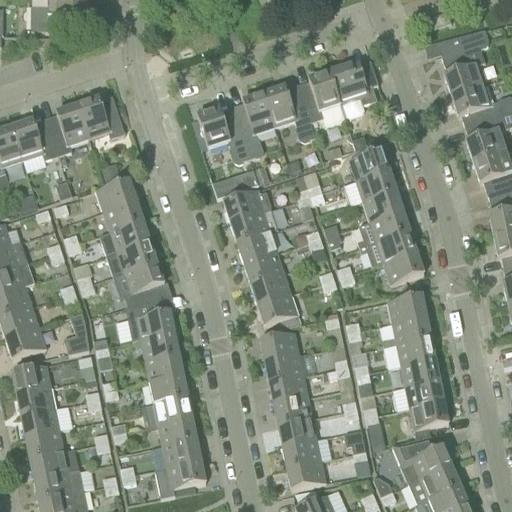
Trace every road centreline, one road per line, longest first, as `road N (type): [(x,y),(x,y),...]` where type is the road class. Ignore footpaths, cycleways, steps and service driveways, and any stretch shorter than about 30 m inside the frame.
road 1 (residential): [(507,511),(445,220),(380,17)]
road 2 (residential): [(141,93),(208,299),(252,511)]
road 3 (residential): [(141,93),(380,17)]
road 4 (residential): [(0,100),(133,55)]
